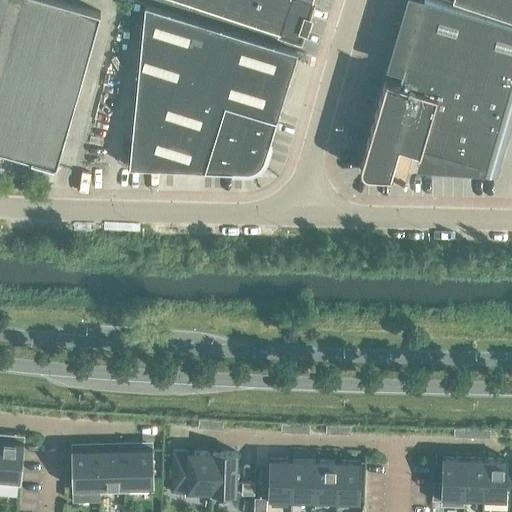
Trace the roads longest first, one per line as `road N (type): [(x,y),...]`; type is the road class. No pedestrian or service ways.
road 1 (secondary): [(0,365),(511,391)]
road 2 (secondary): [(511,359),(0,334)]
road 3 (unclassified): [(292,217),(0,205)]
road 4 (residential): [(172,436),(399,444)]
road 5 (unclassified): [(292,217),(358,0)]
road 6 (unclassified): [(511,220),(292,217)]
